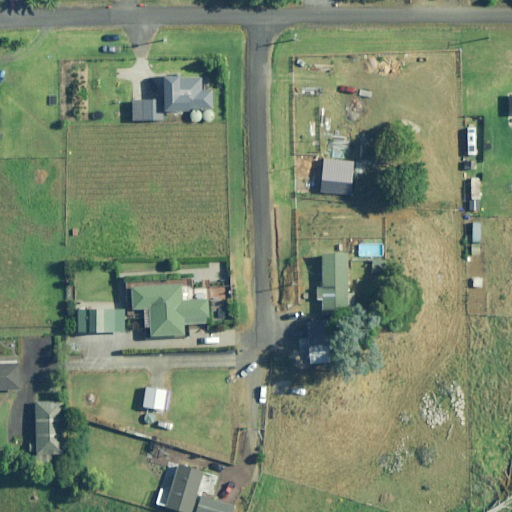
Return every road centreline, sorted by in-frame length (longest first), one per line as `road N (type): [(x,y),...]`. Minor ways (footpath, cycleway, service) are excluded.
road 1 (residential): [(263,357),(259,19)]
road 2 (residential): [(259,19),(0,22)]
road 3 (residential): [(511,15),(259,19)]
